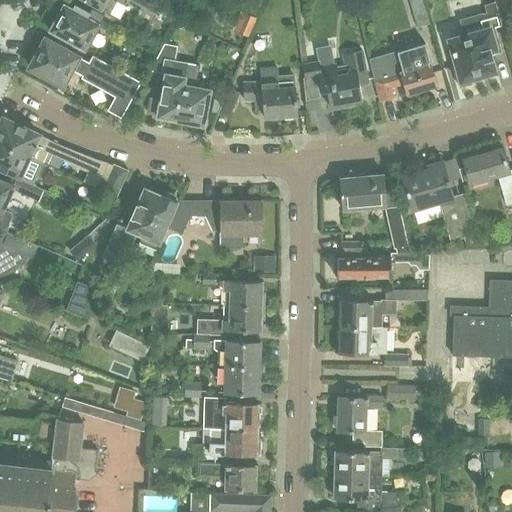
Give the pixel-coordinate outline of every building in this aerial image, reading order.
[(85,0),(110,13),(116,0),(117,0),(85,0)] [(151,0),(128,0),(155,14),(160,5),(151,0)] [(242,0),(239,8),(257,15),(262,0),(242,0)] [(92,11),(76,3),(73,8),(65,3),(58,15),(54,16),(51,21),(52,27),(51,29),(86,48),(101,21),(130,36),(135,28),(105,12),(104,13),(93,8),(92,11)] [(425,9),(414,13),(418,27),(430,24),(426,12),(425,9)] [(471,78),(480,75),(490,72),(494,71),(491,58),(492,58),(492,57),(491,57),(490,55),(502,52),(495,27),(502,25),(498,10),(487,13),(491,28),(465,35),(449,39),(459,73),(456,74),(459,87),(472,84),(471,78)] [(257,18),(241,11),(233,31),(250,37),(257,18)] [(31,66),(63,83),(71,69),(83,75),(82,76),(116,95),(109,108),(121,115),(140,80),(95,55),(91,62),(68,49),(69,48),(57,41),(56,44),(46,38),(38,51),(34,51),(29,60),(31,65),(31,66)] [(425,42),(369,57),(380,100),(394,97),(391,86),(403,82),(407,94),(437,85),(425,42)] [(159,115),(176,118),(183,84),(185,74),(187,61),(175,59),(177,46),(164,44),(151,70),(166,72),(162,98),(151,97),(149,112),(159,113),(159,115)] [(303,63),(306,76),(318,74),(321,90),(327,89),(330,104),(363,97),(360,82),(368,81),(362,48),(341,53),(343,63),(337,65),(336,62),(333,63),(330,50),(317,53),(319,60),(303,63)] [(185,74),(183,84),(176,118),(189,120),(190,124),(199,126),(201,123),(205,124),(211,89),(192,86),(196,63),(187,61),(185,74)] [(265,117),(297,114),(296,86),(279,88),(279,81),(278,68),(261,69),(262,82),(260,82),(243,84),(244,99),(256,98),(257,109),(264,109),(265,117)] [(229,119),(240,93),(229,88),(218,114),(229,119)] [(13,120),(2,115),(0,118),(0,143),(43,163),(48,153),(88,171),(83,181),(97,188),(109,162),(100,159),(85,154),(70,148),(62,145),(57,143),(48,139),(37,133),(27,128),(21,124),(18,124),(13,121),(13,120)] [(0,170),(6,173),(17,178),(34,186),(38,174),(43,163),(0,143),(0,170)] [(511,202),(511,169),(509,170),(503,147),(463,158),(466,167),(459,168),(463,184),(497,175),(505,205),(511,202)] [(452,196),(442,161),(427,165),(428,168),(401,176),(407,193),(397,196),(402,211),(426,204),(427,208),(438,205),(448,242),(464,237),(467,248),(482,247),(477,233),(466,192),(452,196)] [(116,197),(128,171),(115,165),(103,191),(116,197)] [(34,186),(17,178),(6,173),(3,180),(0,179),(0,225),(5,227),(9,213),(4,210),(14,188),(38,198),(42,189),(34,186)] [(383,179),(383,176),(339,179),(341,209),(384,206),(384,208),(399,207),(392,179),(383,179)] [(115,229),(107,249),(103,256),(115,261),(123,265),(137,232),(144,235),(140,245),(157,252),(168,226),(179,201),(177,201),(175,194),(170,192),(163,194),(161,193),(161,195),(153,192),(153,191),(148,188),(143,190),(141,196),(143,196),(140,201),(138,201),(132,216),(134,217),(127,234),(115,229)] [(179,200),(179,201),(168,226),(181,232),(189,215),(207,215),(211,226),(212,229),(222,229),(222,234),(220,234),(220,246),(243,246),(243,243),(246,242),(246,234),(263,234),(262,200),(179,200)] [(0,274),(4,274),(9,272),(13,270),(19,267),(22,264),(26,261),(29,258),(33,254),(35,255),(39,245),(19,236),(0,228),(0,274)] [(88,234),(69,250),(78,260),(96,245),(88,234)] [(340,241),(341,253),(363,253),(362,240),(340,241)] [(391,277),(391,261),(410,261),(410,253),(398,253),(391,253),(391,257),(337,257),(338,277),(391,277)] [(202,273),(202,283),(215,284),(215,273),(202,273)] [(68,307),(91,317),(88,283),(78,279),(68,307)] [(511,280),(489,280),(489,281),(493,281),(493,305),(454,304),(452,355),(453,355),(453,352),(511,354),(511,280)] [(226,304),(265,305),(265,292),(262,292),(262,281),(225,281),(225,290),(226,290),(226,304)] [(386,300),(409,300),(409,288),(386,288),(386,300)] [(341,300),(340,326),(381,327),(381,312),(381,301),(341,300)] [(265,319),(265,305),(226,304),(226,319),(197,319),(197,334),(210,335),(225,335),(225,329),(261,330),(261,319),(265,319)] [(386,327),(381,327),(340,326),(339,351),(386,352),(386,327)] [(115,331),(109,345),(142,359),(148,344),(115,331)] [(210,335),(197,334),(194,334),(194,339),(186,339),(186,348),(209,349),(210,335)] [(226,362),(226,364),(245,365),(245,366),(259,367),(260,340),(227,339),(227,349),(219,350),(218,361),(226,362)] [(384,364),(407,364),(407,353),(385,353),(384,364)] [(0,377),(12,381),(18,360),(0,354),(0,377)] [(258,393),(259,367),(245,366),(245,365),(226,364),(226,367),(218,369),(218,380),(226,380),(225,392),(258,393)] [(201,398),(202,381),(185,380),(184,397),(201,398)] [(414,399),(415,385),(387,384),(386,398),(414,399)] [(382,407),(383,396),(367,395),(367,397),(339,396),(337,430),(353,430),(352,441),(364,442),(363,446),(381,447),(382,432),(365,431),(366,407),(382,407)] [(153,410),(167,411),(167,396),(154,396),(153,410)] [(209,428),(226,428),(258,429),(258,404),(224,403),(224,397),(205,396),(204,428),(209,428)] [(62,407),(143,431),(146,422),(65,397),(62,407)] [(132,400),(127,415),(141,419),(146,404),(132,400)] [(83,422),(58,419),(53,463),(0,457),(0,511),(73,511),(76,489),(74,489),(75,482),(76,474),(84,475),(96,465),(98,448),(80,446),(83,422)] [(488,438),(489,422),(479,421),(478,438),(488,438)] [(258,439),(258,429),(226,428),(209,428),(209,447),(203,447),(203,445),(179,445),(179,457),(217,457),(217,453),(259,454),(259,439),(258,439)] [(336,450),(335,475),(382,476),(382,459),(397,459),(398,449),(380,448),(380,451),(336,450)] [(167,458),(163,458),(151,457),(149,489),(157,489),(158,482),(166,482),(167,458)] [(255,489),(256,464),(199,462),(199,475),(226,476),(225,488),(255,489)] [(335,499),(358,499),(358,511),(379,511),(379,504),(381,504),(395,505),(396,504),(396,494),(381,493),(382,476),(335,475),(335,499)] [(207,511),(209,511),(210,492),(191,491),(190,511),(207,511)] [(270,511),(264,511),(265,493),(210,492),(210,507),(245,509),(244,511),(270,511)]
